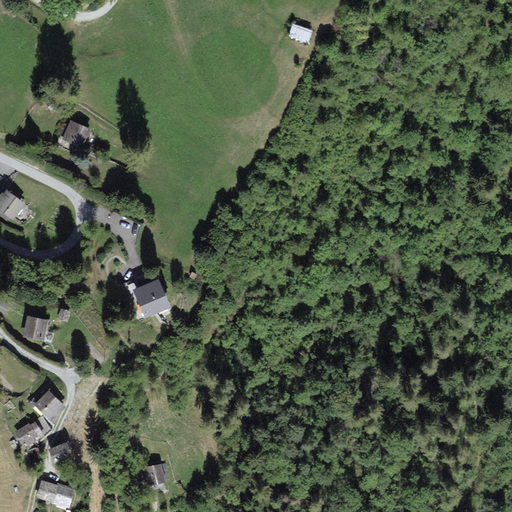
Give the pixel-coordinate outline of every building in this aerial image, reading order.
[(310,39),(314,25),(294,19),(290,32),(310,39)] [(86,129),(69,122),(63,136),(80,143),(86,129)] [(0,209),(9,216),(20,202),(1,187),(0,189),(0,209)] [(157,306),(148,281),(127,288),(136,313),(157,306)] [(41,337),(44,320),(26,318),(24,334),(41,337)] [(56,408),(41,391),(28,406),(43,423),(56,408)] [(36,437),(28,422),(10,433),(17,447),(36,437)] [(62,458),(56,443),(43,450),(42,464),(62,458)] [(35,448),(26,451),(32,466),(41,462),(35,448)] [(160,465),(155,465),(136,469),(141,488),(158,485),(158,480),(163,479),(160,465)] [(63,490),(34,481),(26,500),(58,510),(63,490)]
